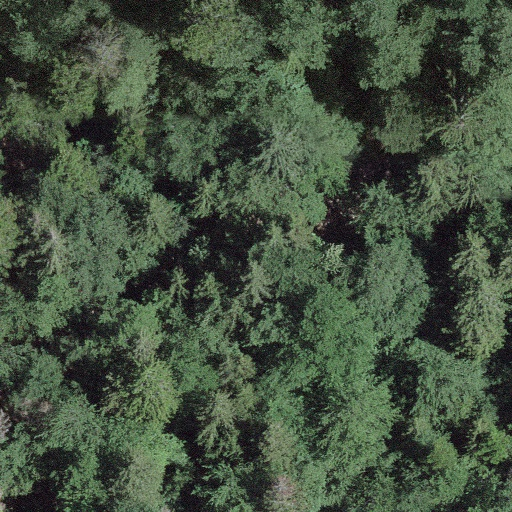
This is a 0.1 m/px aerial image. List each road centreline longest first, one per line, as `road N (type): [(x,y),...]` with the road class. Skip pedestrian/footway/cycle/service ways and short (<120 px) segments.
road 1 (track): [(0,386),(511,110)]
road 2 (track): [(511,454),(404,511)]
